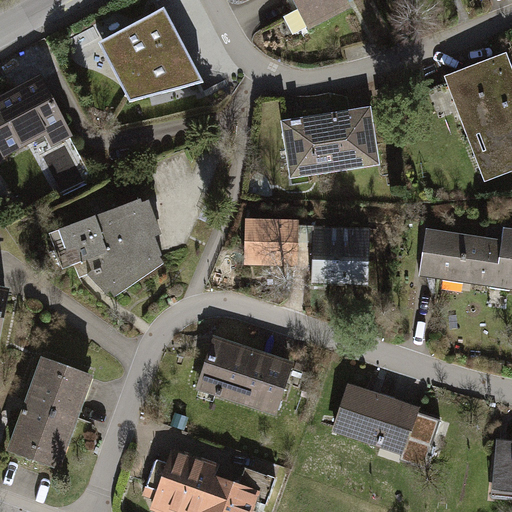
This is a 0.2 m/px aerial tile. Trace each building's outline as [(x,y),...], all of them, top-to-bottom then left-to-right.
[(346,0),(291,0),(285,4),(300,36),(352,11),(346,0)] [(164,9),(99,44),(118,80),(182,43),(164,9)] [(182,43),(118,80),(130,103),(204,83),(182,43)] [(511,170),(511,64),(507,52),(441,77),(482,182),(511,170)] [(71,130),(40,72),(0,92),(0,157),(4,165),(71,130)] [(370,104),(279,118),(288,177),(379,163),(370,104)] [(144,195),(46,233),(61,268),(113,300),(170,261),(144,195)] [(501,239),(423,227),(416,276),(511,291),(511,227),(503,226),(501,239)] [(370,240),(314,238),(312,284),(369,286),(370,240)] [(276,262),(277,244),(247,243),(246,261),(276,262)] [(0,332),(8,288),(0,286),(0,332)] [(301,361),(213,332),(194,388),(282,417),(301,361)] [(94,378),(36,357),(1,454),(58,475),(94,378)] [(423,408),(346,383),(330,432),(407,457),(423,408)] [(511,443),(492,442),(487,498),(511,500),(511,443)] [(215,467),(171,451),(148,511),(150,511),(198,511),(211,479),(215,467)] [(211,479),(198,511),(258,511),(264,498),(211,479)]
